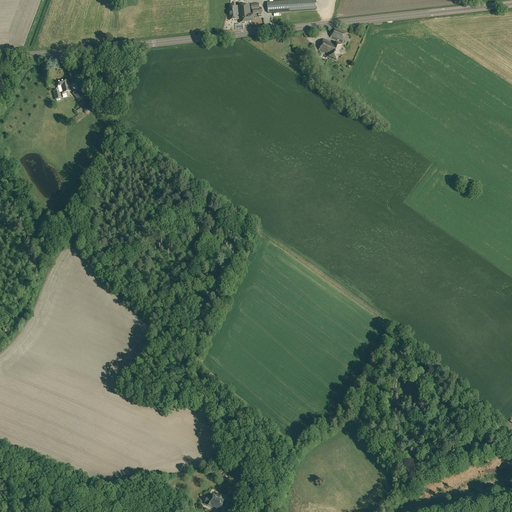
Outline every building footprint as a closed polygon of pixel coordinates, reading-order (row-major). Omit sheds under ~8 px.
[(303,0),(267,2),(268,13),(316,10),(315,0),(303,0)] [(253,9),(254,14),(262,13),(262,8),(259,8),(259,3),(251,4),(251,10),(253,9)] [(240,5),(242,23),(253,21),(253,15),(251,15),(250,4),(240,5)] [(239,19),(239,23),(242,23),(240,5),(231,6),(231,12),(228,12),(229,20),(239,19)] [(331,38),(343,42),(347,33),(335,28),(331,38)] [(329,57),(337,60),(343,45),(335,42),(335,44),(324,39),(319,50),(330,55),(329,57)] [(60,86),(62,93),(71,91),(68,80),(56,82),(57,87),(60,86)] [(53,92),(55,99),(61,98),(59,90),(53,92)] [(74,90),(71,92),(77,99),(80,97),(74,90)] [(70,121),(72,124),(76,121),(78,121),(82,118),(79,114),(75,117),(70,121)] [(236,467),(242,470),(246,461),(247,460),(243,458),(242,459),(241,459),(236,467)] [(232,477),(237,479),(238,477),(240,478),(243,472),(236,468),(232,477)] [(212,506),(220,510),(223,504),(225,505),(228,499),(226,497),(224,499),(221,497),(222,497),(219,496),(218,497),(213,494),(211,499),(208,497),(204,504),(211,508),(212,506)]
